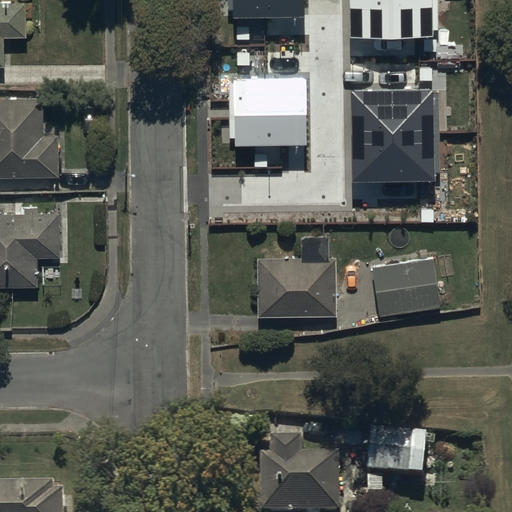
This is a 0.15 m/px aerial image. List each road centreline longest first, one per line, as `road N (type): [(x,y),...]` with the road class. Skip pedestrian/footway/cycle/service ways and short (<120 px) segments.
road 1 (residential): [(158,381),(155,0)]
road 2 (residential): [(0,382),(158,381)]
road 3 (residential): [(160,511),(158,381)]
